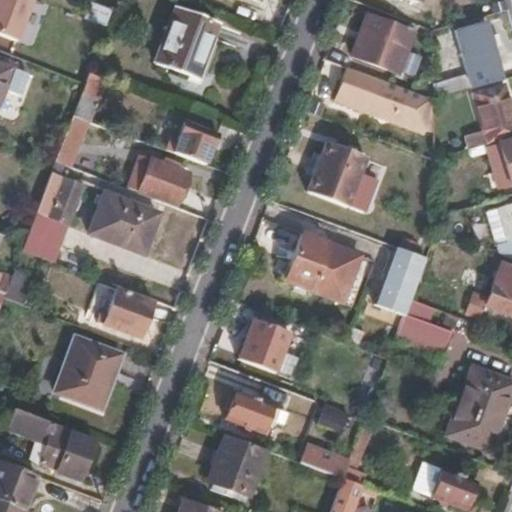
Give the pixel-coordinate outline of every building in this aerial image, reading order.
[(0,0),(0,35),(16,41),(30,0),(0,0)] [(194,79),(208,39),(214,23),(175,8),(155,65),(165,69),(194,79)] [(384,65),(398,25),(367,13),(352,53),(384,65)] [(511,62),(497,66),(492,47),(488,35),(485,22),(455,30),(467,73),(445,78),(448,94),(493,82),(511,76),(511,62)] [(500,45),(497,32),(488,35),(492,47),(500,45)] [(0,99),(11,69),(0,65),(0,99)] [(424,125),(429,96),(348,66),(336,100),(407,126),(409,120),(424,125)] [(511,125),(511,117),(503,87),(473,94),(484,133),(511,125)] [(89,121),(97,99),(80,92),(72,114),(83,119),(89,121)] [(448,142),(448,101),(432,105),(432,146),(448,142)] [(203,164),(219,122),(188,110),(173,152),(203,164)] [(72,146),(83,119),(72,114),(62,142),(72,146)] [(511,183),(511,139),(485,147),(496,188),(511,183)] [(346,205),(364,156),(325,142),(307,190),(346,205)] [(176,205),(189,172),(150,157),(138,190),(176,205)] [(53,262),(82,186),(61,178),(52,203),(32,254),(53,262)] [(141,252),(156,212),(102,192),(87,230),(141,252)] [(511,204),(500,207),(508,241),(498,244),(501,253),(511,257),(511,204)] [(342,301),(359,255),(302,233),(283,280),(342,301)] [(27,252),(29,244),(23,242),(23,243),(21,250),(27,252)] [(409,298),(423,258),(393,247),(375,299),(405,308),(409,298)] [(511,267),(500,264),(489,296),(485,306),(511,316),(511,267)] [(0,290),(5,292),(11,278),(0,274),(0,290)] [(11,299),(17,281),(11,278),(5,292),(4,296),(11,299)] [(137,336),(151,302),(115,289),(111,302),(104,301),(96,321),(137,336)] [(485,306),(489,296),(474,290),(465,314),(480,320),(485,306)] [(435,379),(443,355),(421,347),(409,343),(418,316),(429,320),(430,321),(435,307),(409,298),(405,308),(386,357),(385,360),(435,379)] [(421,347),(429,320),(418,316),(409,343),(421,347)] [(277,371),(292,333),(253,319),(240,357),(277,371)] [(446,356),(454,330),(430,321),(429,320),(421,347),(443,355),(446,356)] [(99,409),(112,374),(117,375),(124,356),(76,338),(56,393),(99,409)] [(430,393),(435,379),(385,360),(380,374),(430,393)] [(506,407),(511,390),(511,384),(471,369),(463,389),(506,407)] [(263,425),(272,402),(236,389),(225,419),(260,433),(263,425)] [(487,453),(502,416),(506,407),(463,389),(444,436),(487,453)] [(77,479),(92,441),(53,427),(53,423),(12,407),(8,420),(40,432),(48,435),(38,461),(57,468),(57,472),(77,479)] [(246,496),(264,450),(223,435),(206,481),(246,496)] [(341,477),(348,457),(307,442),(300,461),(341,477)] [(359,485),(366,467),(359,465),(363,453),(351,449),(348,457),(341,477),(340,479),(359,485)] [(0,510),(4,511),(20,511),(35,474),(0,460),(0,510)] [(466,511),(477,483),(441,469),(430,498),(466,511)] [(349,511),(359,485),(340,479),(328,511),(349,511)] [(206,511),(183,503),(179,511),(206,511)]
